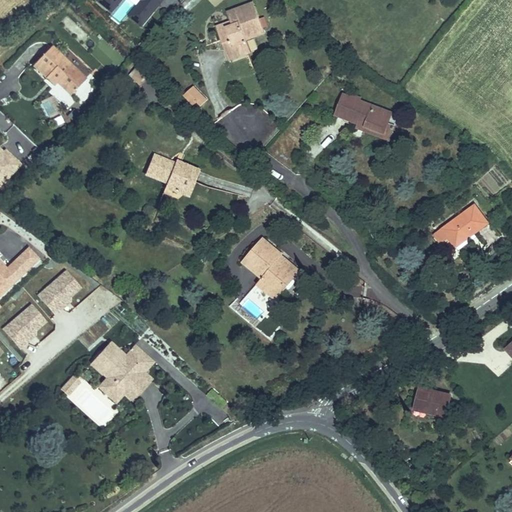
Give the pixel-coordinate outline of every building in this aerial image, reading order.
[(98,0),(113,12),(119,4),(114,0),(142,0),(143,0),(129,17),(142,27),(154,12),(151,10),(156,3),(159,5),(163,0),(98,0)] [(151,10),(154,12),(159,5),(156,3),(151,10)] [(219,34),(229,62),(249,54),(245,43),(247,42),(246,41),(245,38),(264,30),(254,3),(227,13),(231,22),(232,26),(226,29),(227,31),(219,34)] [(216,28),(219,34),(227,31),(226,29),(232,26),(231,22),(216,28)] [(264,30),(245,38),(246,41),(265,34),(264,30)] [(86,79),(52,47),(34,66),(45,77),(48,74),(57,83),(70,95),(86,79)] [(345,77),(352,67),(345,62),(338,73),(345,77)] [(131,75),(141,85),(150,75),(140,66),(131,75)] [(45,77),(54,86),(57,83),(48,74),(45,77)] [(193,87),(191,89),(201,99),(196,104),(200,108),(207,101),(193,87)] [(184,96),(194,106),(196,104),(201,99),(191,89),(184,96)] [(336,116),(359,125),(376,131),(378,126),(386,129),(388,124),(392,113),(360,101),(360,99),(352,96),(351,98),(344,95),(336,116)] [(46,117),(55,113),(49,99),(41,102),(46,117)] [(392,113),(388,124),(395,126),(399,116),(392,113)] [(55,126),(63,123),(60,116),(52,119),(55,126)] [(376,131),(359,125),(357,129),(390,141),(395,126),(388,124),(386,129),(378,126),(376,131)] [(0,180),(3,184),(11,175),(6,170),(16,160),(6,150),(4,153),(1,155),(0,153),(0,180)] [(147,171),(169,180),(167,183),(165,187),(181,194),(186,179),(195,183),(200,171),(181,163),(180,166),(175,164),(153,155),(147,171)] [(6,170),(11,175),(21,165),(16,160),(6,170)] [(147,171),(146,174),(167,183),(169,180),(147,171)] [(189,197),(195,183),(186,179),(181,194),(189,197)] [(181,194),(165,187),(163,193),(178,199),(181,194)] [(475,206),(435,235),(440,243),(448,237),(458,251),(471,242),(468,238),(473,235),(488,224),(475,206)] [(263,280),(262,281),(272,289),(278,283),(282,286),(287,279),(291,282),(298,273),(279,257),(281,254),(263,239),(243,263),(251,270),(256,264),(268,274),(263,280)] [(28,247),(23,252),(34,264),(40,259),(28,247)] [(0,293),(2,295),(34,264),(23,252),(7,268),(2,263),(0,264),(0,263),(0,293)] [(256,264),(251,270),(263,280),(268,274),(256,264)] [(53,316),(83,289),(65,269),(35,296),(53,316)] [(272,289),(262,281),(257,287),(275,301),(291,282),(287,279),(282,286),(278,283),(272,289)] [(0,332),(17,351),(48,324),(30,303),(0,329),(0,332)] [(495,327),(483,339),(488,345),(500,332),(495,327)] [(124,393),(132,400),(151,379),(143,372),(152,362),(143,354),(134,364),(124,356),(110,343),(92,364),(108,378),(100,387),(117,402),(124,393)] [(134,364),(143,354),(134,345),(124,356),(134,364)] [(73,377),(62,389),(68,395),(79,383),(73,377)] [(414,413),(429,417),(429,414),(445,418),(450,396),(420,389),(414,413)]
